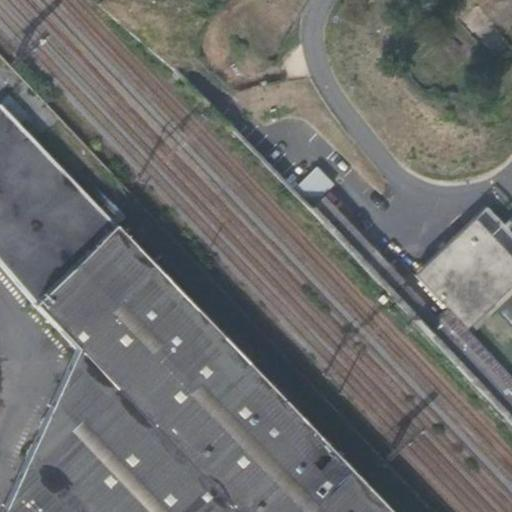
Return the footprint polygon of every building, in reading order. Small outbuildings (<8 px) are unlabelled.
[(51,146),(0,91),(0,254),(32,292),(30,295),(69,338),(138,238),(51,146)] [(288,180),(313,168),(302,146),(277,158),(288,180)] [(325,189),(304,209),(511,428),(511,229),(485,200),(444,236),(453,246),(446,252),(444,248),(417,274),(442,302),(436,308),(325,189)] [(391,511),(206,317),(135,243),(69,338),(90,360),(104,410),(54,427),(33,466),(39,469),(44,511),(391,511)] [(104,410),(90,360),(54,427),(104,410)] [(44,511),(39,469),(33,466),(8,511),(44,511)]
